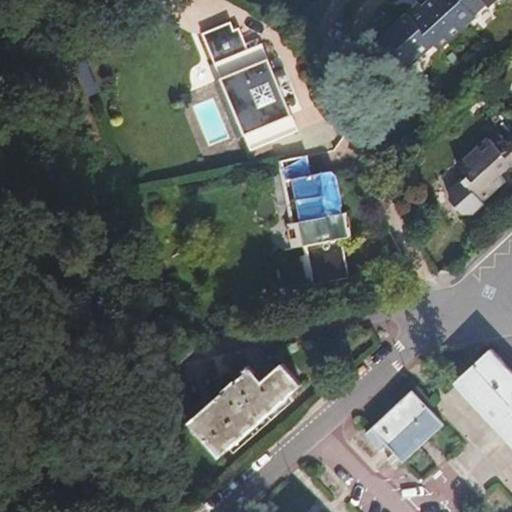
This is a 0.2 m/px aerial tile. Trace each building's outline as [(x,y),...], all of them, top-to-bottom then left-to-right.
[(378,37),(394,57),(396,59),(412,45),(420,54),(435,41),(439,45),(459,26),(475,14),(474,13),(487,2),(491,6),(497,0),(426,0),(424,3),(410,14),(408,11),(378,37)] [(421,0),(420,0),(408,11),(410,14),(424,3),(421,0)] [(200,33),(218,77),(241,133),(247,148),(250,147),(252,153),(270,147),(268,140),(272,138),(296,129),(281,95),(273,76),(258,42),(254,43),(244,48),(240,41),(234,26),(228,29),(224,22),(200,33)] [(251,37),(240,41),(244,48),(254,43),(251,37)] [(396,59),(394,57),(390,61),(403,76),(424,58),(420,54),(412,45),(396,59)] [(82,51),(68,55),(85,100),(99,94),(82,51)] [(283,72),(273,76),(281,95),(290,90),(283,72)] [(241,133),(218,77),(211,79),(235,136),(241,133)] [(502,181),(497,176),(493,171),(504,160),(509,166),(511,169),(511,140),(506,146),(502,140),(493,149),(486,139),(456,167),(470,182),(465,187),(478,202),(502,181)] [(308,172),(304,154),(282,159),(286,180),(292,179),(295,198),(289,199),(288,204),(295,243),(320,240),(318,229),(326,228),(327,235),(337,233),(342,231),(335,190),(327,191),(323,170),(308,172)] [(493,171),(497,176),(509,166),(504,160),(493,171)] [(320,240),(295,243),(297,255),(340,247),(337,233),(327,235),(326,228),(318,229),(320,240)] [(442,229),(434,236),(446,249),(454,242),(442,229)] [(340,247),(297,255),(302,286),(345,279),(340,247)] [(511,373),(491,350),(456,381),(511,441),(511,373)] [(224,392),(188,422),(218,456),(300,385),(281,364),(261,381),(248,366),(244,369),(246,372),(235,382),(226,373),(215,383),(224,392)] [(413,390),(367,434),(387,454),(393,449),(410,468),(451,428),(413,390)]
